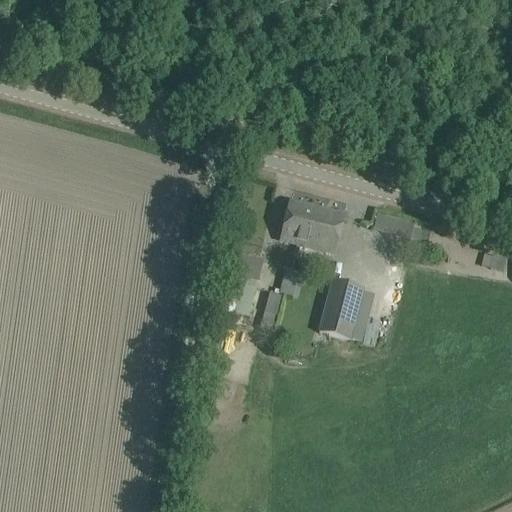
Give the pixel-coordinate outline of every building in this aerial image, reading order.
[(290,204),(285,224),(280,242),(334,255),(343,218),(290,204)] [(381,211),(373,227),(408,245),(416,229),(381,211)] [(278,268),(288,270),(281,295),(299,299),(309,259),(283,252),(278,268)] [(485,257),(482,269),(503,274),(506,262),(485,257)] [(250,259),(249,277),(261,278),(262,260),(250,259)] [(333,281),(319,335),(350,343),(351,337),(364,289),(351,286),(333,281)] [(233,284),(225,313),(249,319),(256,290),(233,284)] [(276,323),(284,297),(272,294),(264,319),(276,323)]
